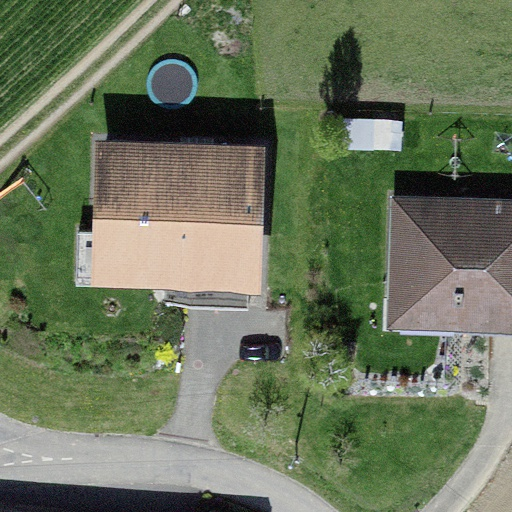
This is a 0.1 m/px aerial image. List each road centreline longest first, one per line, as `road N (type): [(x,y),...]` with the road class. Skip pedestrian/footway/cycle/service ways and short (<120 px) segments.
road 1 (residential): [(0,463),(189,464),(297,511)]
road 2 (track): [(163,0),(0,150)]
